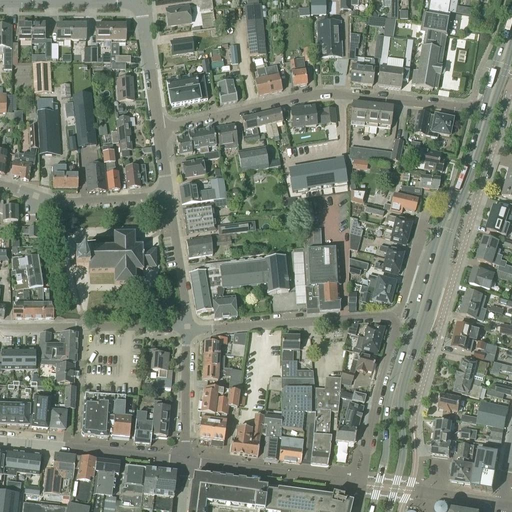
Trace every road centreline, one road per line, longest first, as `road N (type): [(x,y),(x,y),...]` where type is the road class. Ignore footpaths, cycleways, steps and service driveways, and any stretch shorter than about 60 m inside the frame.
road 1 (residential): [(412,419),(511,84)]
road 2 (residential): [(186,461),(358,483),(394,316)]
road 3 (residential): [(487,113),(337,93),(159,129)]
road 4 (primary): [(448,218),(388,404),(371,511)]
road 5 (primary): [(388,511),(402,461),(403,384),(448,218)]
road 6 (residential): [(394,316),(184,329)]
road 7 (residential): [(186,461),(0,440)]
road 8 (residential): [(184,329),(0,324)]
road 9 (residential): [(0,186),(64,205),(167,198)]
road 10 (residential): [(184,329),(167,198)]
road 11 (residential): [(186,461),(184,329)]
road 12 (residential): [(159,129),(131,2)]
